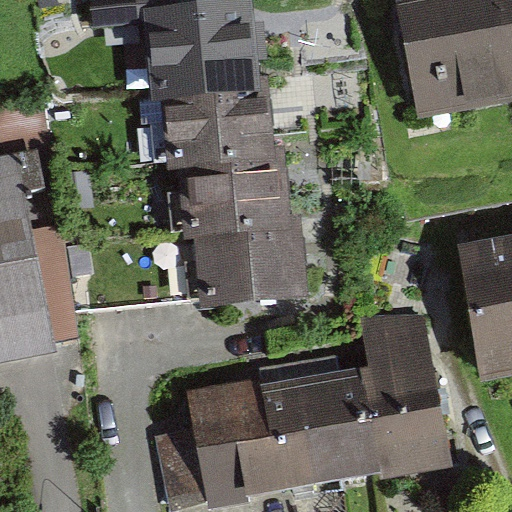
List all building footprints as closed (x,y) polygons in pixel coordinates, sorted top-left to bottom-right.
[(92,0),(96,30),(153,25),(160,95),(171,94),(177,164),(188,163),(194,231),(205,230),(212,300),(300,292),(293,221),(283,222),(277,153),(269,154),(262,83),(254,84),(252,62),(267,61),(263,24),(253,25),(251,0),(203,4),(202,0),(92,0)] [(511,0),(462,0),(398,12),(418,122),(511,104),(511,0)] [(0,361),(56,352),(24,168),(0,171),(0,361)] [(511,242),(464,250),(489,391),(511,386),(511,242)] [(180,407),(203,511),(244,511),(444,467),(410,315),(360,326),(368,364),(180,407)]
